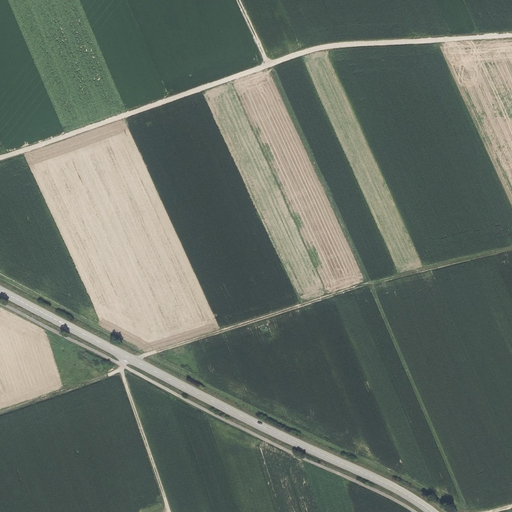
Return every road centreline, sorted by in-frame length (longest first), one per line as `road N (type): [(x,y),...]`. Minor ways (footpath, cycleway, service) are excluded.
road 1 (track): [(0,411),(372,281),(511,248)]
road 2 (secondary): [(0,291),(432,511)]
road 3 (track): [(120,369),(169,511)]
